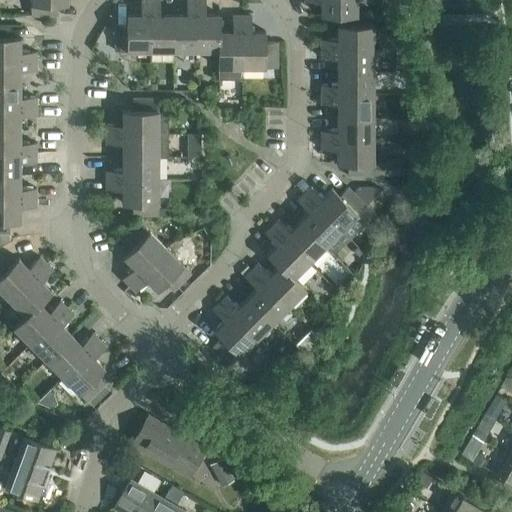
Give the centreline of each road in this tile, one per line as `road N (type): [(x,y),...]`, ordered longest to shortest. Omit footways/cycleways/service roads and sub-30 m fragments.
road 1 (residential): [(150,336),(230,255),(259,202),(296,160),(297,46),(278,0)]
road 2 (residential): [(150,336),(81,267),(77,35),(99,0)]
road 3 (tertiary): [(353,497),(481,290),(511,262)]
road 4 (residential): [(353,497),(156,356)]
road 5 (residential): [(156,356),(106,416),(80,511)]
